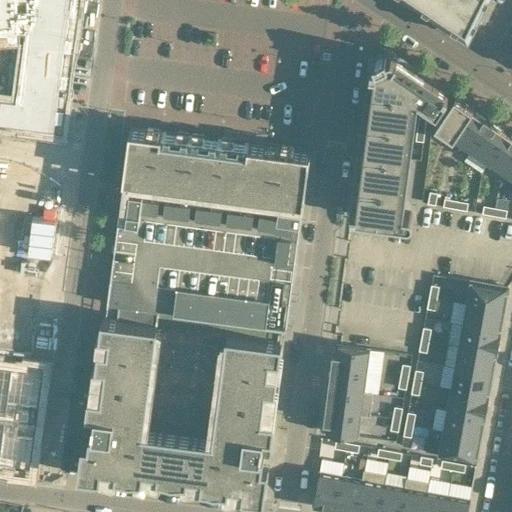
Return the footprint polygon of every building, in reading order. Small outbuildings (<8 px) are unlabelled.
[(0,0),(0,34),(31,34),(22,102),(0,99),(0,125),(54,132),(71,0),(0,0)] [(415,0),(469,35),(486,0),(415,0)] [(352,214),(396,220),(413,92),(437,108),(449,92),(388,51),(372,58),(352,214)] [(452,138),(472,108),(455,96),(435,126),(452,138)] [(470,150),(489,121),(472,110),(473,108),(472,108),(452,138),(470,150)] [(419,115),(418,127),(425,128),(427,116),(419,115)] [(470,150),(488,162),(507,133),(489,121),(470,150)] [(130,127),(107,302),(119,304),(280,325),(287,326),(310,150),(130,127)] [(418,127),(416,139),(424,140),(425,128),(418,127)] [(488,162),(506,174),(511,165),(511,136),(507,133),(488,162)] [(428,202),(436,203),(438,192),(430,190),(428,202)] [(456,199),(445,197),(443,205),(455,207),(456,199)] [(455,207),(467,209),(468,201),(456,199),(455,207)] [(495,206),(484,204),(482,212),(494,214),(495,206)] [(494,214),(506,216),(507,208),(495,206),(494,214)] [(467,302),(502,308),(504,297),(506,298),(508,287),(472,280),(467,302)] [(431,283),(429,295),(437,296),(439,285),(431,283)] [(437,296),(429,295),(427,307),(435,308),(437,296)] [(107,302),(104,302),(104,303),(107,303),(103,334),(101,348),(99,365),(95,395),(90,431),(89,443),(85,474),(100,476),(117,478),(117,474),(120,475),(123,475),(135,477),(143,478),(154,479),(154,475),(191,480),(190,484),(201,485),(209,486),(221,488),(224,488),(226,489),(226,493),(243,495),(258,497),(262,466),(264,454),(269,418),(273,388),(275,371),(277,357),(279,340),(278,340),(280,325),(119,304),(107,302)] [(464,323),(501,330),(501,329),(500,329),(502,320),(500,320),(502,308),(467,302),(464,323)] [(464,323),(460,345),(497,351),(501,330),(464,323)] [(423,326),(421,337),(429,339),(431,327),(423,326)] [(427,351),(429,339),(421,337),(419,349),(427,351)] [(334,353),(332,365),(366,370),(369,348),(337,343),(336,354),(334,353)] [(456,366),(491,372),(492,362),(494,362),(496,352),(497,352),(497,351),(460,345),(456,366)] [(403,362),(400,374),(408,376),(411,364),(403,362)] [(0,466),(30,470),(36,426),(37,426),(37,423),(35,423),(37,406),(39,406),(40,404),(39,403),(43,370),(40,370),(23,367),(0,364),(0,466)] [(363,390),(366,370),(332,365),(331,376),(329,376),(328,386),(373,392),(363,390)] [(452,387),(489,394),(489,393),(490,383),(489,383),(491,372),(456,366),(452,387)] [(416,368),(413,380),(421,382),(424,370),(416,368)] [(406,388),(408,376),(400,374),(398,386),(406,388)] [(419,393),(421,382),(413,380),(411,392),(419,393)] [(370,414),(373,392),(328,386),(326,397),(328,397),(327,408),(370,414)] [(452,387),(448,408),(485,415),(489,394),(452,387)] [(395,405),(393,417),(401,418),(403,406),(395,405)] [(370,415),(370,414),(327,408),(325,420),(327,420),(325,431),(357,435),(360,414),(370,415)] [(485,416),(485,415),(448,408),(444,430),(479,436),(481,425),(482,426),(484,416),(485,416)] [(408,410),(406,422),(414,424),(416,412),(408,410)] [(398,430),(401,418),(393,417),(390,429),(398,430)] [(411,436),(414,424),(406,422),(403,434),(411,436)] [(430,427),(425,449),(476,459),(478,447),(477,447),(479,436),(444,430),(430,427)] [(346,449),(348,441),(336,439),(335,447),(346,449)] [(360,443),(348,441),(346,449),(358,451),(360,443)] [(389,457),(391,449),(379,447),(377,455),(389,457)] [(402,451),(391,449),(389,457),(401,459),(402,451)] [(433,456),(421,454),(419,462),(431,464),(433,456)] [(453,469),(454,460),(442,458),(441,466),(453,469)] [(466,463),(454,460),(453,469),(464,471),(466,463)] [(356,511),(365,469),(364,469),(362,478),(342,474),(335,510),(346,511),(345,511),(356,511)] [(378,511),(386,473),(365,469),(356,511),(378,511)] [(324,508),(335,510),(342,474),(320,470),(313,504),(324,506),(324,508)] [(401,511),(407,477),(406,476),(405,486),(385,482),(387,473),(386,473),(378,511),(401,511)] [(422,511),(428,480),(407,477),(401,511),(422,511)] [(444,511),(448,494),(428,490),(429,481),(428,480),(422,511),(444,511)] [(448,494),(444,511),(467,511),(470,498),(448,494)]
